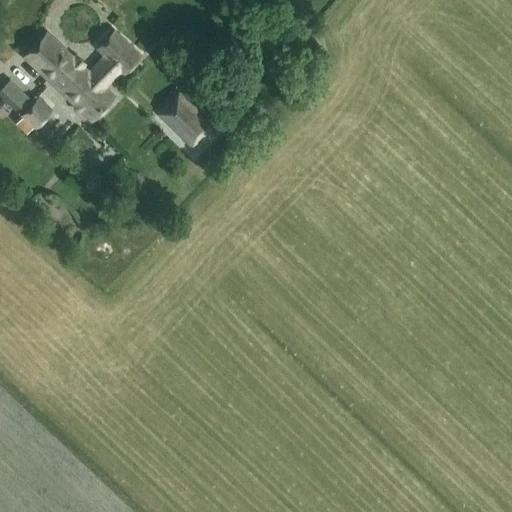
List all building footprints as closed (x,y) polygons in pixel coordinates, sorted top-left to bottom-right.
[(105,54),(89,71),(46,31),(24,54),(92,119),(114,96),(103,85),(120,68),(124,72),(141,55),(113,29),(97,46),(105,54)] [(9,77),(6,81),(0,86),(0,94),(15,109),(25,99),(29,95),(9,77)] [(213,123),(179,91),(158,112),(193,144),(213,123)] [(49,108),(37,96),(20,114),(33,126),(49,108)] [(150,138),(162,126),(152,116),(140,127),(150,138)] [(43,127),(36,133),(50,150),(57,144),(43,127)]
